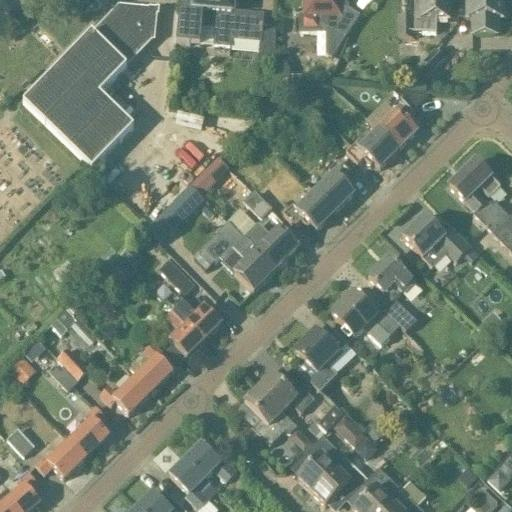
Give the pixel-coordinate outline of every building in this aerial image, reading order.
[(178,13),(175,47),(200,49),(201,32),(215,33),(214,50),(232,51),(232,44),(260,46),(259,64),(275,65),(275,47),(261,46),(262,30),(263,18),(233,15),(234,0),(193,0),(193,14),(178,13)] [(299,17),(299,37),(321,37),(321,35),(325,35),(329,34),(334,34),(340,41),(343,44),(346,39),(359,18),(348,12),(349,8),(342,3),(342,0),(304,0),(305,17),(299,17)] [(417,7),(416,20),(398,20),(398,42),(413,42),(413,36),(436,36),(436,22),(448,23),(448,0),(420,0),(421,7),(417,7)] [(467,0),(467,21),(471,22),(471,38),(499,38),(499,22),(502,22),(502,0),(467,0)] [(105,23),(23,108),(92,174),(133,132),(99,99),(151,44),(154,45),(156,19),(157,19),(158,12),(149,11),(148,14),(136,25),(118,9),(105,23)] [(435,54),(413,75),(421,83),(424,85),(426,83),(445,64),(435,54)] [(338,61),(323,77),(331,84),(346,68),(338,61)] [(396,67),(385,78),(394,86),(405,75),(396,67)] [(405,82),(405,94),(426,95),(427,83),(426,83),(424,85),(421,83),(405,82)] [(428,99),(393,96),(401,104),(412,115),(428,99)] [(391,113),(395,117),(377,135),(398,156),(417,138),(410,131),(413,128),(406,121),(412,115),(401,104),(391,113)] [(377,135),(359,152),(355,148),(346,157),(357,169),(363,163),(370,170),(373,168),(379,175),(398,156),(377,135)] [(201,201),(229,173),(218,163),(190,190),(201,201)] [(500,191),(491,182),(475,165),(448,191),(465,208),(465,207),(475,218),(473,219),(491,239),(511,259),(511,219),(509,222),(494,206),(487,207),(476,196),(480,193),(489,202),(500,191)] [(328,175),(332,179),(314,197),(335,218),(354,199),(347,192),(350,190),(343,183),(349,177),(338,166),(328,175)] [(314,197),(297,214),(293,210),(284,219),(294,230),(301,224),(308,232),(310,229),(317,236),(335,218),(314,197)] [(254,198),(245,208),(261,223),(270,214),(254,198)] [(403,238),(405,240),(402,242),(431,274),(445,260),(447,258),(456,267),(472,252),(451,230),(441,239),(424,221),(412,232),(410,230),(403,238)] [(223,232),(217,238),(234,255),(222,266),(234,278),(253,298),(276,276),(249,249),(246,246),(228,227),(223,232)] [(265,227),(246,246),(249,249),(276,276),(298,254),(278,234),(272,227),(265,227)] [(119,262),(97,284),(113,301),(129,285),(118,274),(125,268),(119,262)] [(392,307),(402,297),(403,298),(414,287),(389,262),(368,283),(392,307)] [(194,291),(169,265),(159,275),(184,301),(194,291)] [(374,320),(352,298),(331,320),(354,343),(364,334),(381,351),(400,332),(405,337),(406,336),(387,317),(379,324),(374,320)] [(220,331),(203,313),(204,311),(199,306),(192,306),(186,311),(174,299),(165,308),(204,347),(220,331)] [(397,307),(387,317),(406,336),(416,327),(397,307)] [(204,347),(165,308),(157,316),(166,326),(157,335),(169,346),(170,345),(187,363),(204,347)] [(68,335),(57,324),(50,331),(61,342),(68,335)] [(314,337),(295,356),(306,368),(298,376),(319,398),(337,380),(327,370),(337,360),(317,339),(314,337)] [(143,357),(152,366),(134,383),(150,399),(172,378),(158,365),(164,359),(153,348),(143,357)] [(57,364),(77,386),(88,376),(68,354),(57,364)] [(24,360),(11,374),(26,388),(40,374),(24,360)] [(57,373),(51,378),(57,385),(72,402),(81,393),(67,377),(61,370),(57,373)] [(272,379),(258,393),(283,418),(291,409),(301,419),(314,405),(298,389),(290,397),(273,381),(272,379)] [(134,383),(117,400),(109,391),(99,401),(110,412),(116,407),(129,420),(150,399),(134,383)] [(258,393),(244,408),(261,425),(254,433),(270,450),(284,436),(286,438),(291,438),(297,432),(283,418),(258,393)] [(319,426),(330,438),(336,432),(356,453),(368,441),(338,409),(319,426)] [(88,428),(69,446),(86,463),(108,442),(97,430),(105,422),(95,411),(83,423),(88,428)] [(34,452),(17,434),(6,444),(23,462),(34,452)] [(310,470),(297,484),(311,498),(335,473),(342,466),(333,457),(336,455),(323,441),(301,462),(310,470)] [(372,443),(356,452),(363,465),(379,456),(372,443)] [(69,446),(51,464),(47,460),(35,472),(45,481),(52,473),(64,485),(86,463),(69,446)] [(200,449),(184,464),(205,485),(213,477),(225,489),(237,478),(223,464),(219,468),(200,449)] [(335,473),(311,498),(325,511),(327,509),(339,497),(347,506),(360,493),(367,485),(346,463),(342,466),(335,473)] [(184,464),(169,480),(188,499),(184,503),(193,511),(202,511),(209,506),(208,505),(197,493),(205,485),(184,464)] [(356,511),(384,511),(398,499),(397,499),(400,496),(379,474),(367,485),(360,493),(368,501),(356,511)] [(21,494),(13,500),(7,493),(0,499),(0,508),(1,510),(0,511),(1,511),(35,511),(39,509),(29,497),(38,489),(29,478),(17,488),(21,494)] [(411,489),(406,496),(422,507),(427,500),(411,489)] [(166,511),(152,497),(136,511),(166,511)] [(398,499),(384,511),(417,511),(410,504),(407,508),(398,499)]
